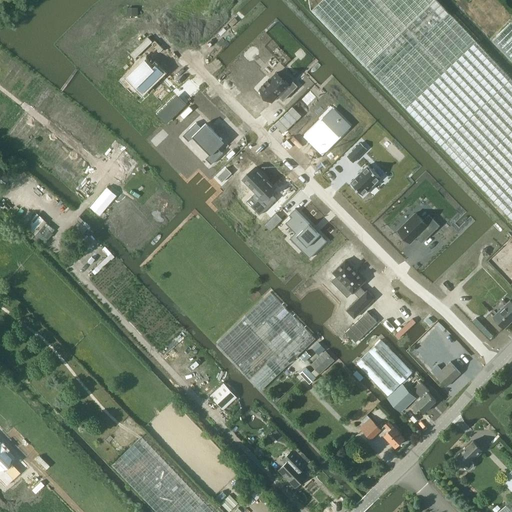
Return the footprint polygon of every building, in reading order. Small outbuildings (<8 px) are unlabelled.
[(511,78),(437,0),(322,0),(312,10),(380,80),(511,218),(511,78)] [(511,21),(492,41),(511,61),(511,21)] [(145,62),(122,84),(138,100),(161,77),(145,62)] [(244,72),(236,81),(244,89),(253,80),(244,72)] [(285,98),(298,86),(288,76),(284,80),(284,79),(282,78),(277,72),(260,89),(264,92),(264,93),(269,98),(269,97),(272,101),(279,95),(280,96),(281,94),(285,98)] [(291,107),(273,125),(281,133),(299,115),(291,107)] [(320,120),(305,136),(314,145),(322,136),(332,146),(339,138),(335,134),(348,121),(337,110),(324,123),(320,120)] [(201,128),(196,123),(183,135),(189,141),(194,136),(205,147),(204,148),(207,151),(208,150),(211,153),(206,158),(212,164),(223,153),(218,148),(219,146),(217,144),(222,139),(221,138),(220,139),(213,132),(214,131),(210,127),(210,128),(206,124),(201,128)] [(353,162),(363,152),(357,147),(348,156),(353,162)] [(363,195),(381,177),(369,165),(351,182),(363,195)] [(272,191),(277,187),(256,166),(245,177),(257,189),(247,199),(260,212),(277,195),(272,191)] [(232,172),(227,167),(217,177),(222,182),(232,172)] [(116,195),(107,187),(90,207),(99,214),(116,195)] [(28,221),(45,202),(35,194),(19,213),(28,221)] [(168,197),(165,196),(161,196),(158,197),(155,199),(153,202),(152,205),(153,208),(154,212),(156,214),(159,216),(163,217),(166,216),(169,215),(172,212),(173,209),(173,206),(173,202),(171,199),(168,197)] [(121,202),(103,219),(134,253),(161,229),(152,219),(147,223),(143,218),(138,222),(131,214),(121,202)] [(317,235),(310,227),(312,225),(295,208),(289,214),(292,217),(286,222),(298,234),(295,237),(306,248),(308,245),(315,252),(327,241),(319,233),(317,235)] [(422,242),(439,225),(429,214),(423,220),(416,212),(398,230),(410,242),(417,236),(418,237),(419,235),(424,240),(422,241),(422,242)] [(44,220),(37,234),(49,240),(56,225),(44,220)] [(359,285),(365,279),(345,259),(333,271),(337,276),(332,280),(338,286),(343,281),(353,292),(354,291),(360,296),(347,309),(355,317),(374,297),(367,289),(365,291),(359,285)] [(260,390),(316,337),(271,292),(216,344),(260,390)] [(504,327),(511,319),(511,301),(510,300),(493,315),(504,327)] [(381,340),(357,363),(388,396),(412,372),(381,340)] [(321,356),(312,365),(320,373),(335,359),(326,351),(319,342),(313,348),(321,356)] [(304,362),(311,356),(306,351),(300,357),(304,362)] [(446,386),(461,373),(450,362),(436,375),(446,386)] [(309,383),(316,377),(307,367),(300,373),(309,383)] [(424,412),(436,401),(428,392),(429,390),(420,381),(413,388),(422,397),(412,407),(416,412),(420,408),(424,412)] [(223,382),(209,395),(223,409),(236,396),(223,382)] [(401,412),(415,398),(402,384),(388,397),(401,412)] [(253,411),(255,413),(257,411),(265,420),(269,417),(266,414),(259,406),(253,411)] [(370,418),(367,415),(362,420),(365,423),(360,427),(371,439),(382,429),(370,417),(370,418)] [(393,426),(388,421),(384,424),(389,429),(384,434),(395,446),(405,437),(393,425),(393,426)] [(241,440),(244,437),(237,430),(234,433),(241,440)] [(156,511),(212,511),(141,436),(111,464),(156,511)] [(456,457),(464,466),(467,469),(468,469),(471,468),(473,466),(474,464),(473,462),(471,459),(482,449),(474,440),(456,457)] [(3,448),(0,444),(0,473),(7,481),(14,475),(7,469),(10,466),(8,464),(13,459),(9,454),(10,453),(4,447),(3,448)] [(296,486),(307,475),(301,469),(307,464),(292,450),(283,459),(286,462),(279,469),(296,486)] [(511,511),(511,468),(501,479),(511,490),(511,498),(497,511),(511,511)] [(248,496),(253,501),(265,490),(252,476),(247,481),(254,490),(248,496)] [(245,482),(238,489),(246,497),(253,490),(245,482)] [(229,494),(220,503),(228,511),(237,503),(229,494)]
